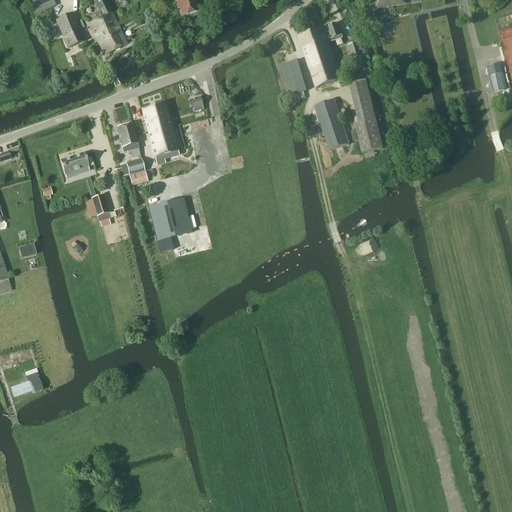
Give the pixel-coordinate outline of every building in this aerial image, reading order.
[(51,0),(30,0),(34,9),(52,0),(51,0)] [(103,19),(89,26),(99,44),(112,37),(109,30),(118,26),(112,15),(105,0),(93,0),(95,2),(103,19)] [(174,0),(180,19),(192,15),(193,17),(198,15),(197,13),(199,13),(195,0),(174,0)] [(375,0),(378,9),(402,4),(400,0),(375,0)] [(68,50),(85,42),(73,14),(56,21),(68,50)] [(149,16),(143,19),(147,29),(153,27),(149,16)] [(336,24),(328,27),(329,31),(332,39),(334,39),(340,37),(336,24)] [(112,37),(99,44),(106,56),(127,44),(118,26),(109,30),(112,37)] [(49,41),(58,37),(55,29),(46,33),(49,41)] [(323,29),(299,37),(306,60),(331,51),(328,44),(327,41),(331,39),(330,36),(326,37),(324,33),(323,29)] [(349,47),(353,61),(363,58),(359,44),(349,47)] [(331,51),(306,60),(316,89),(341,81),(331,51)] [(289,97),(306,92),(298,62),(280,67),(289,97)] [(494,93),(505,90),(499,64),(488,67),(494,93)] [(202,107),(200,99),(189,101),(191,109),(202,107)] [(329,152),(349,145),(334,101),(315,107),(329,152)] [(165,106),(142,112),(147,133),(171,127),(165,106)] [(190,108),(178,111),(182,122),(193,119),(190,108)] [(359,123),(355,124),(362,154),(383,149),(375,119),(359,123)] [(116,130),(123,155),(139,151),(132,126),(130,126),(129,125),(125,126),(124,128),(116,130)] [(171,127),(147,133),(155,161),(178,154),(171,127)] [(0,162),(11,159),(8,152),(0,155),(0,162)] [(86,163),(84,156),(60,163),(65,177),(66,180),(76,177),(75,174),(88,169),(93,167),(91,161),(86,163)] [(141,161),(126,165),(129,177),(144,173),(141,161)] [(148,183),(145,173),(129,178),(132,187),(148,183)] [(343,188),(331,191),(333,201),(345,198),(343,188)] [(109,214),(103,196),(91,200),(91,201),(84,203),(89,219),(96,217),(96,218),(97,218),(99,223),(109,220),(107,214),(109,214)] [(183,201),(148,210),(156,243),(169,240),(191,234),(183,201)] [(81,249),(76,244),(71,249),(76,253),(81,249)] [(0,254),(0,295),(11,292),(8,281),(9,280),(8,279),(0,254)] [(30,384),(11,391),(14,398),(30,392),(32,391),(33,394),(43,391),(42,390),(35,371),(28,373),(31,382),(29,382),(30,384)]
